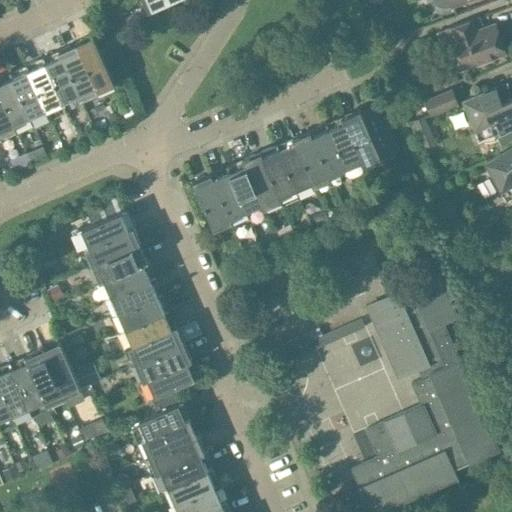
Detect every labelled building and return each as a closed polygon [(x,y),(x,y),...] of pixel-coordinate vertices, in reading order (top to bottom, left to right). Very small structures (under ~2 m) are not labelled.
[(168,0),(145,0),(148,7),(147,7),(148,9),(168,0)] [(483,25),(479,15),(445,28),(436,32),(441,45),(450,42),(459,68),(505,52),(494,21),(483,25)] [(93,33),(75,41),(95,86),(111,78),(113,83),(115,83),(93,33)] [(95,86),(75,41),(59,49),(79,93),(95,86)] [(79,93),(59,49),(43,56),(62,101),(79,93)] [(62,101),(43,56),(26,63),(46,108),(62,101)] [(46,108),(26,63),(10,71),(30,115),(46,108)] [(30,115),(10,71),(0,75),(0,92),(13,123),(30,115)] [(496,86),(463,100),(474,128),(473,128),(478,142),(511,127),(511,96),(502,101),(496,86)] [(430,113),(457,102),(452,89),(424,100),(430,113)] [(0,128),(13,123),(0,92),(0,128)] [(398,149),(376,100),(375,101),(377,105),(362,112),(379,152),(394,145),(396,150),(398,149)] [(379,152),(362,112),(360,107),(342,115),(361,160),(377,153),(379,157),(381,156),(379,152)] [(361,160),(342,115),(326,122),(345,167),(361,160)] [(435,141),(424,115),(413,120),(423,146),(435,141)] [(345,167),(326,122),(309,129),(328,174),(345,167)] [(328,174),(309,129),(292,136),(311,181),(328,174)] [(311,181),(292,136),(276,143),(295,188),(311,181)] [(295,188),(276,143),(260,150),(279,195),(295,188)] [(511,198),(511,147),(486,162),(500,188),(499,189),(506,202),(511,198)] [(279,195),(260,150),(243,158),(262,202),(279,195)] [(262,202),(243,158),(227,165),(246,209),(262,202)] [(246,209),(227,165),(210,172),(229,217),(246,209)] [(229,217),(210,172),(193,179),(214,228),(216,228),(214,223),(229,217)] [(126,208),(77,230),(78,231),(82,229),(89,246),(134,226),(126,208)] [(141,243),(134,226),(89,246),(97,262),(141,243)] [(148,259),(141,243),(97,262),(104,279),(148,259)] [(156,276),(148,259),(104,279),(111,295),(156,276)] [(439,273),(426,279),(404,289),(366,305),(384,346),(398,377),(418,368),(420,373),(422,378),(412,382),(422,403),(366,428),(379,456),(352,467),(358,481),(360,486),(358,486),(369,511),(378,511),(457,477),(453,467),(468,460),(470,463),(499,450),(443,322),(458,315),(439,273)] [(163,292),(156,276),(111,295),(118,311),(163,292)] [(126,328),(170,309),(163,292),(118,311),(126,328)] [(133,344),(177,325),(170,309),(126,328),(133,344)] [(365,326),(361,317),(299,345),(296,337),(273,347),(276,355),(269,358),(273,366),(365,326)] [(141,362),(185,342),(177,325),(133,344),(141,362)] [(60,339),(56,341),(43,347),(63,391),(77,385),(79,388),(81,388),(60,339)] [(147,377),(192,358),(185,342),(141,362),(147,377)] [(63,391),(43,347),(26,354),(46,398),(63,391)] [(46,398),(26,354),(10,361),(29,405),(46,398)] [(199,375),(192,358),(147,377),(154,393),(151,394),(158,410),(177,402),(178,402),(172,387),(199,375)] [(29,405),(10,361),(0,365),(0,384),(12,413),(29,405)] [(0,418),(12,413),(0,384),(0,418)] [(177,402),(158,410),(134,421),(135,423),(140,421),(146,436),(190,417),(183,400),(178,402),(177,402)] [(154,453),(198,434),(190,417),(146,436),(154,453)] [(161,469),(205,450),(198,434),(154,453),(161,469)] [(168,485),(212,466),(205,450),(161,469),(168,485)] [(219,483),(212,466),(168,485),(175,502),(219,483)] [(198,511),(226,500),(219,483),(175,502),(179,511),(198,511)] [(231,511),(226,500),(198,511),(231,511)]
